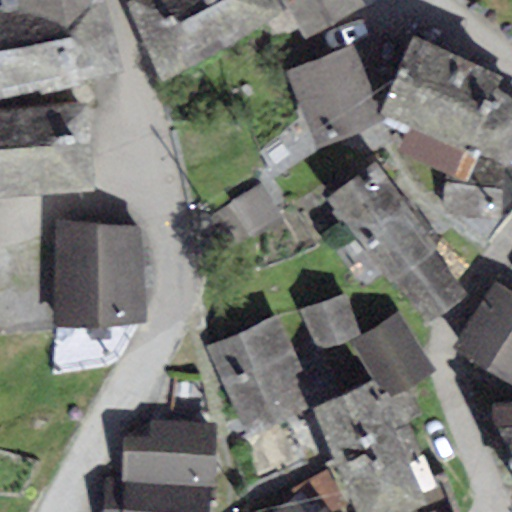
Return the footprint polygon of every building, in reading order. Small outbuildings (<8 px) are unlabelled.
[(0,93),(116,69),(101,0),(1,0),(2,2),(0,2),(0,93)] [(283,12),(277,0),(130,0),(163,69),(283,12)] [(285,0),(304,31),(358,0),(285,0)] [(511,76),(500,63),(413,27),(382,103),(413,116),(404,139),(461,163),(471,139),(510,156),(511,151),(511,76)] [(351,37),(284,65),(315,137),(382,109),(351,37)] [(88,92),(0,99),(0,187),(95,180),(88,92)] [(377,156),(329,191),(422,314),(462,283),(433,245),(440,240),(377,156)] [(282,216),(260,182),(231,201),(253,235),(282,216)] [(134,220),(51,219),(49,318),(132,319),(134,220)] [(511,288),(497,279),(457,340),(511,375),(511,288)] [(341,289),(300,307),(332,379),(373,361),(341,289)] [(433,364),(398,309),(362,331),(383,364),(377,368),(391,390),(433,364)] [(275,311),(207,343),(247,426),(308,398),(294,369),(301,366),(275,311)] [(379,511),(427,490),(371,370),(311,397),(364,511),(379,511)] [(151,430),(123,430),(123,479),(218,479),(217,416),(151,416),(151,430)] [(104,483),(103,511),(207,511),(207,482),(104,483)] [(333,511),(324,500),(309,511),(296,495),(274,511),(333,511)]
